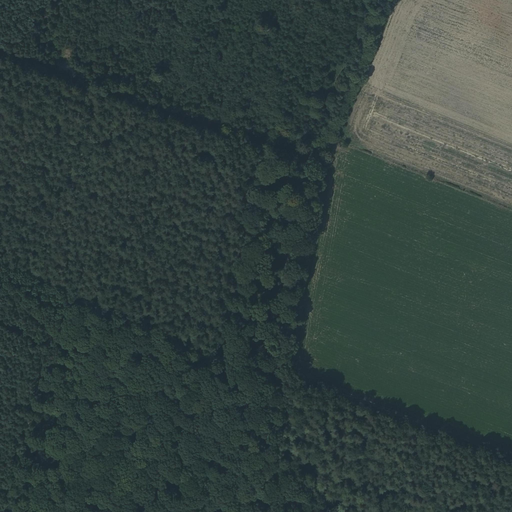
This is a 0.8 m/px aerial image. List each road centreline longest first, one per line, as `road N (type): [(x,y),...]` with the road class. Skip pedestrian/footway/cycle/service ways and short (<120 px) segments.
road 1 (track): [(262,367),(0,261)]
road 2 (track): [(262,367),(511,461)]
